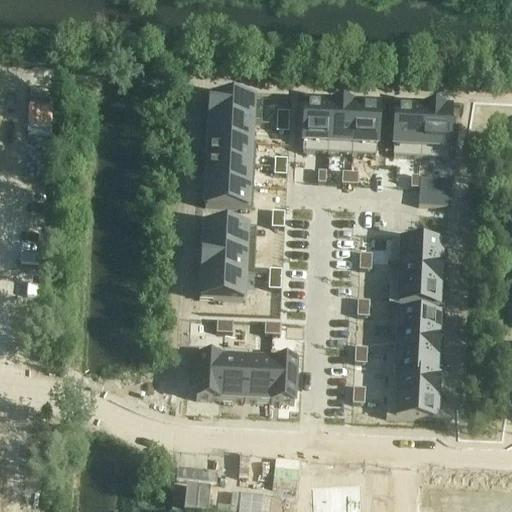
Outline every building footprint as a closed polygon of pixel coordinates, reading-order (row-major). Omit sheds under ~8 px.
[(209,101),(208,124),(251,126),(251,127),(260,127),(262,104),(209,101)] [(304,106),(301,157),(326,158),(329,108),(304,106)] [(329,108),(326,158),(350,159),(353,109),(352,109),(352,108),(330,107),(330,108),(329,108)] [(353,109),(350,159),(375,160),(378,110),(353,109)] [(395,111),(392,161),(419,162),(422,112),(395,111)] [(422,112),(419,162),(447,163),(448,145),(456,145),(456,131),(448,130),(449,113),(444,113),(422,112)] [(276,127),(288,128),(288,116),(276,115),(276,127)] [(208,124),(207,145),(250,147),(251,127),(251,126),(208,124)] [(287,136),(288,128),(276,127),(275,135),(287,136)] [(207,145),(206,167),(253,169),(255,147),(250,147),(207,145)] [(274,162),(273,170),(285,171),(286,163),(274,162)] [(206,167),(205,189),(252,191),(253,169),(206,167)] [(273,170),(273,178),(285,179),(285,171),(273,170)] [(317,174),(317,187),(325,187),(325,175),(317,174)] [(341,188),(349,188),(349,176),(341,176),(341,188)] [(357,176),(349,176),(349,188),(357,188),(357,176)] [(418,192),(419,179),(410,179),(410,191),(418,192)] [(419,182),(417,210),(450,212),(452,184),(419,182)] [(205,189),(204,211),(251,213),(252,191),(205,189)] [(271,223),(283,224),(283,216),(271,215),(271,223)] [(283,232),(283,224),(271,223),(270,231),(283,232)] [(203,229),(202,254),(254,256),(255,232),(203,229)] [(389,267),(389,268),(399,268),(399,267),(440,269),(440,268),(441,248),(390,245),(389,267)] [(202,254),(201,278),(243,280),(243,281),(253,281),(254,256),(202,254)] [(359,257),(359,265),(371,266),(371,258),(359,257)] [(371,266),(359,265),(358,273),(370,274),(371,266)] [(398,287),(398,288),(439,290),(440,269),(399,267),(399,268),(398,287)] [(268,273),(268,281),(280,282),(280,274),(268,273)] [(201,278),(200,303),(242,305),(243,281),(243,280),(201,278)] [(279,294),(280,282),(268,281),(267,293),(279,294)] [(388,286),(387,308),(437,311),(438,290),(439,290),(398,288),(398,287),(388,286)] [(356,312),(368,312),(369,304),(357,304),(356,312)] [(368,320),(368,312),(356,312),(356,320),(368,320)] [(393,319),(391,341),(396,341),(396,340),(437,342),(437,341),(438,321),(393,319)] [(223,337),(224,325),(216,324),(215,336),(223,337)] [(232,325),(224,325),(223,337),(232,337),(232,325)] [(271,339),(272,327),(264,327),(263,339),(271,339)] [(272,327),(271,339),(279,340),(280,328),(272,327)] [(395,360),(436,362),(437,342),(396,340),(396,341),(395,360)] [(354,350),(354,358),(366,359),(366,351),(354,350)] [(197,353),(195,404),(218,405),(218,404),(220,405),(222,354),(197,353)] [(222,354),(220,405),(244,406),(246,365),(247,365),(247,356),(246,356),(222,354)] [(270,366),(268,407),(270,407),(293,409),(295,358),(270,357),(269,357),(269,366),(270,366)] [(366,359),(354,358),(353,366),(366,367),(366,359)] [(386,359),(385,381),(387,381),(387,380),(435,383),(435,382),(436,363),(436,362),(395,360),(386,359)] [(246,365),(244,406),(268,407),(270,366),(269,366),(247,365),(246,365)] [(387,381),(386,401),(437,403),(438,382),(435,382),(435,383),(387,380),(387,381)] [(352,399),(364,400),(364,392),(352,391),(352,399)] [(364,408),(364,400),(352,399),(351,407),(364,408)] [(386,401),(385,422),(435,425),(436,404),(437,404),(437,403),(386,401)] [(361,511),(360,487),(310,490),(311,511),(361,511)] [(383,488),(382,500),(390,501),(391,489),(383,488)] [(422,491),(421,511),(442,511),(443,492),(422,491)] [(443,492),(442,511),(462,511),(464,493),(443,492)] [(464,493),(462,511),(483,511),(484,494),(464,493)] [(484,494),(483,511),(503,511),(504,495),(484,494)] [(511,511),(511,495),(504,495),(503,511),(511,511)]
